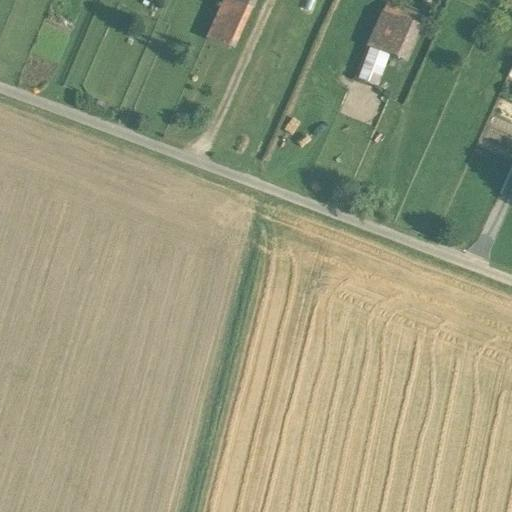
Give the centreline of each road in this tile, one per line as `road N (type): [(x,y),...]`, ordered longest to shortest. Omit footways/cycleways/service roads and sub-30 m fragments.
road 1 (track): [(511,283),(0,93)]
road 2 (track): [(287,205),(207,511)]
